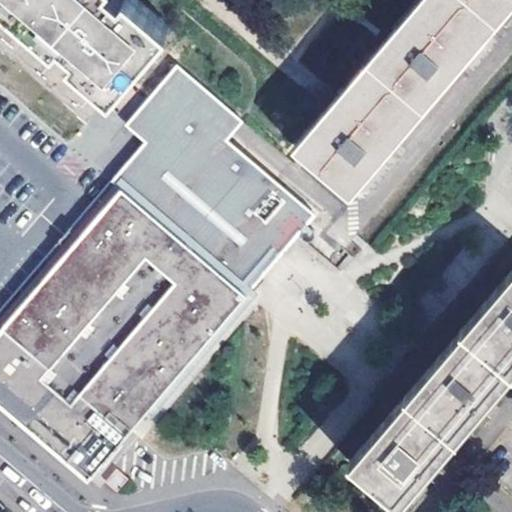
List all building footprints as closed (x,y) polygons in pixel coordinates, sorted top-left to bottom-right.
[(0,0),(0,44),(89,122),(115,91),(172,23),(145,0),(0,0)] [(295,145),(351,194),(511,5),(511,0),(418,0),(391,33),(321,115),(295,145)] [(145,124),(152,131),(162,140),(147,159),(129,180),(65,254),(0,330),(0,402),(83,473),(88,477),(93,471),(246,291),(269,265),(297,232),(313,213),(224,136),(242,116),(181,63),(150,99),(159,107),(145,124)] [(162,140),(152,131),(146,138),(0,310),(0,330),(65,254),(129,180),(147,159),(162,140)] [(511,266),(348,459),(399,501),(426,468),(483,402),(511,367),(511,266)]
